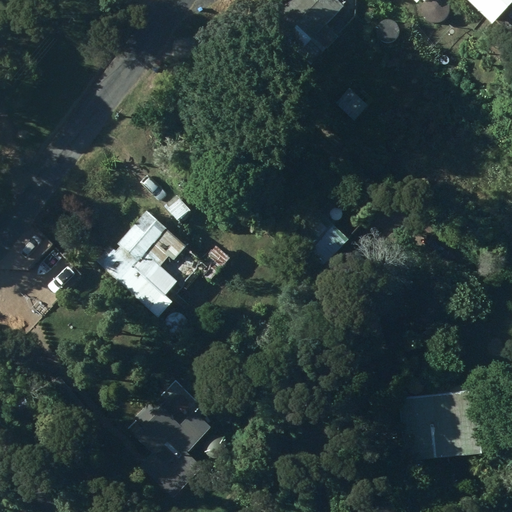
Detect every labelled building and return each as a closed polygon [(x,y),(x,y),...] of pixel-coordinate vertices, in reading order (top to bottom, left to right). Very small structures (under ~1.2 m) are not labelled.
[(346,4),(341,0),(292,0),(274,20),(306,48),(315,37),(329,49),(341,36),(328,24),(346,4)] [(511,0),(470,0),(495,23),(511,3),(511,0)] [(376,116),(351,90),(334,107),(359,133),(376,116)] [(168,208),(182,223),(193,212),(179,197),(168,208)] [(169,295),(181,281),(163,265),(171,257),(176,261),(188,248),(146,210),(117,243),(120,245),(115,252),(111,249),(98,263),(160,318),(176,301),(169,295)] [(307,249),(325,266),(344,245),(326,228),(307,249)] [(219,271),(230,257),(216,245),(204,258),(219,271)] [(244,261),(238,269),(245,275),(251,267),(244,261)] [(407,462),(486,452),(479,392),(430,397),(428,373),(400,377),(402,397),(399,398),(407,462)] [(181,462),(214,427),(195,410),(181,426),(152,398),(134,417),(144,426),(135,436),(156,456),(165,447),(181,462)]
